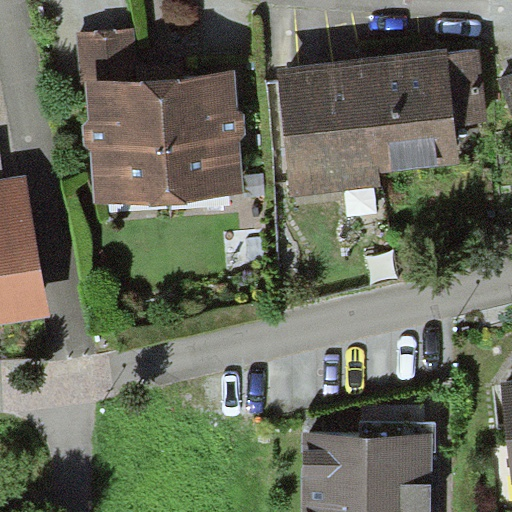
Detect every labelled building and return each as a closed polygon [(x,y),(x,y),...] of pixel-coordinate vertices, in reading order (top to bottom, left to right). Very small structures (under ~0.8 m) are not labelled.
[(95,187),(243,180),(241,126),(247,118),(246,102),(239,95),(237,55),(133,59),(132,24),(80,26),(83,81),(90,81),(91,106),(86,111),(87,133),(92,137),(95,187)] [(449,43),(449,38),(275,57),(289,186),(380,175),(378,158),(458,149),(454,115),(485,112),(477,40),(449,43)] [(511,70),(500,75),(511,109),(511,70)] [(0,312),(50,304),(27,166),(5,170),(0,139),(0,312)] [(511,373),(502,374),(511,456),(511,373)] [(431,511),(432,419),(305,418),(304,511),(431,511)]
